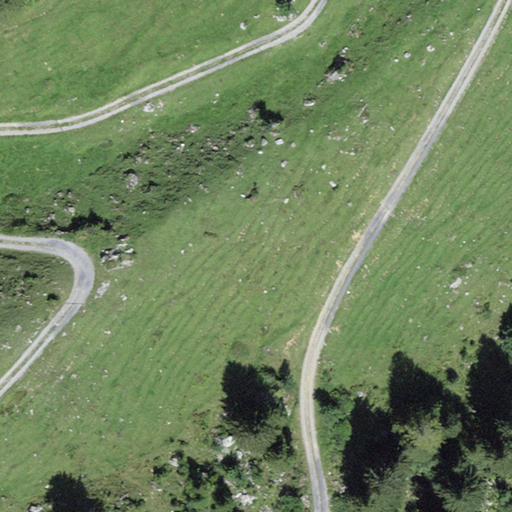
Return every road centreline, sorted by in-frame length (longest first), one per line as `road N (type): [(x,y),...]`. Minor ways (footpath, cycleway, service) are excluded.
road 1 (track): [(312,511),(302,373),(507,0)]
road 2 (track): [(318,0),(286,32),(103,116),(0,131)]
road 3 (track): [(0,241),(65,249),(84,275),(75,306),(0,389)]
